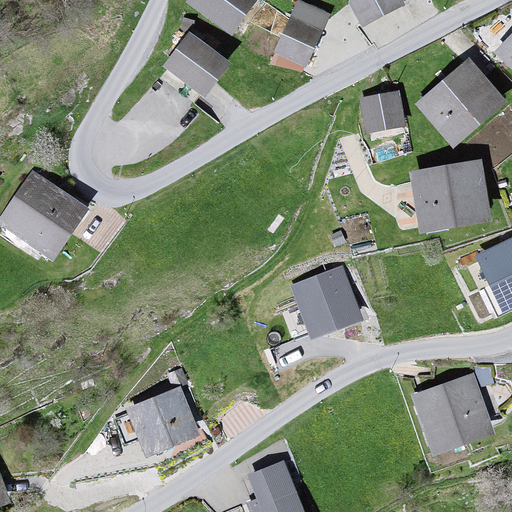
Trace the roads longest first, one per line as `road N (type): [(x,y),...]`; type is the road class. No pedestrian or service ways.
road 1 (unclassified): [(501,0),(127,198),(81,170),(90,129),(158,0)]
road 2 (unclassified): [(137,511),(395,356),(511,345)]
